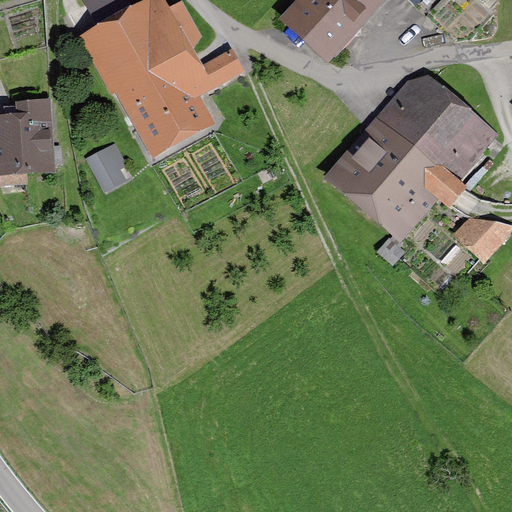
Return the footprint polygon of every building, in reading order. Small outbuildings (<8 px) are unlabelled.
[(114,0),(89,0),(68,12),(82,36),(76,39),(148,160),(205,127),(192,98),(235,74),(220,58),(197,70),(185,48),(195,41),(175,5),(161,13),(153,0),(150,0),(122,14),(114,0)] [(297,0),(278,22),(322,61),(377,0),(297,0)] [(415,77),(327,182),(395,239),(428,199),(442,211),(459,191),(449,182),(487,138),(415,77)] [(13,119),(0,120),(0,176),(44,175),(40,103),(14,106),(13,119)] [(118,137),(89,148),(103,184),(132,173),(118,137)] [(466,220),(453,238),(478,261),(506,228),(466,220)]
